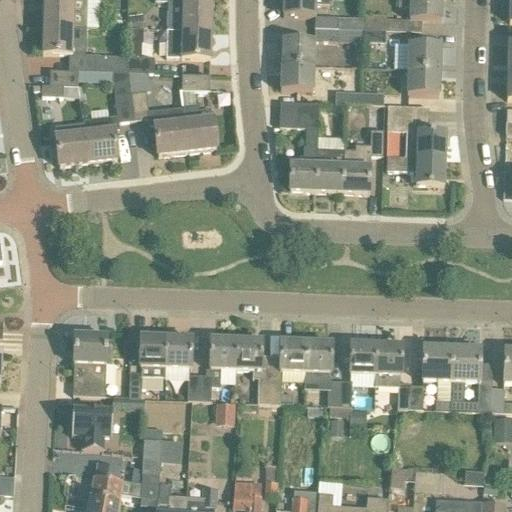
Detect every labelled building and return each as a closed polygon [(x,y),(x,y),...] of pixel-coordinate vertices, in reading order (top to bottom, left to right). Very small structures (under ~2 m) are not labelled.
[(73,0),(73,2),(44,1),(43,30),(72,31),(87,31),(87,0),(73,0)] [(183,5),(183,0),(156,0),(156,5),(168,5),(167,33),(211,35),(212,6),(183,5)] [(283,0),(283,20),(315,21),(315,7),(328,8),(328,0),(283,0)] [(441,25),(442,0),(398,0),(398,11),(410,12),(410,24),(362,22),(362,34),(386,34),(421,36),(422,24),(441,25)] [(144,31),(143,17),(129,19),(131,33),(144,31)] [(362,34),(362,22),(338,22),(338,33),(362,34)] [(42,58),(79,59),(86,59),(86,58),(86,44),(72,44),(72,31),(43,30),(42,58)] [(210,63),(211,35),(167,33),(166,62),(210,63)] [(362,34),(338,33),(320,33),(319,45),(362,46),(362,34)] [(386,47),(386,34),(362,34),(362,46),(386,47)] [(314,70),(314,44),(282,43),(282,69),(314,70)] [(408,73),(440,74),(441,48),(408,47),(408,73)] [(98,76),(112,77),(126,77),(127,61),(99,60),(99,59),(86,58),(86,59),(79,59),(78,75),(98,76)] [(144,78),(144,77),(154,78),(154,61),(127,61),(126,77),(128,77),(144,78)] [(313,96),(314,70),(282,69),(281,95),(313,96)] [(439,100),(440,74),(408,73),(407,99),(439,100)] [(78,75),(75,75),(50,74),(49,90),(42,90),(42,96),(42,101),(63,102),(63,100),(64,91),(70,91),(77,91),(78,75)] [(128,77),(126,77),(112,77),(117,121),(84,125),(85,136),(85,137),(89,168),(118,165),(114,134),(119,134),(119,127),(134,125),(130,97),(128,77)] [(210,79),(190,78),(182,78),(181,94),(209,95),(210,79)] [(146,95),(130,97),(134,125),(149,123),(150,130),(154,129),(158,160),(187,157),(181,111),(148,114),(146,95)] [(360,109),(360,97),(336,96),(336,108),(360,109)] [(383,110),(384,98),(360,97),(360,109),(372,109),(383,110)] [(319,121),(319,108),(280,107),(280,120),(319,121)] [(181,111),(187,157),(216,154),(213,122),(212,122),(211,112),(200,114),(199,109),(181,111)] [(382,160),(383,110),(372,109),(370,151),(355,150),(355,154),(344,153),(343,198),(369,198),(370,160),(382,160)] [(388,123),(429,124),(429,112),(388,110),(388,123)] [(318,133),(319,121),(280,120),(279,132),(306,133),(306,151),(304,151),(303,168),(290,167),(289,196),(316,197),(317,168),(318,152),(318,133)] [(428,136),(429,124),(388,123),(388,136),(406,136),(406,162),(445,163),(446,136),(428,136)] [(59,171),(89,168),(85,137),(56,140),(59,171)] [(343,198),(344,153),(318,152),(317,168),(316,197),(343,198)] [(445,163),(406,162),(387,161),(386,175),(416,176),(416,189),(444,190),(445,163)] [(164,381),(166,342),(142,341),(142,337),(140,337),(139,378),(130,378),(129,403),(140,403),(141,380),(164,381)] [(105,387),(106,368),(107,340),(75,338),(73,400),(104,401),(105,387)] [(166,371),(191,372),(192,339),(190,339),(190,342),(166,342),(164,381),(165,381),(166,371)] [(235,373),(236,344),(212,343),(212,339),(210,339),(209,381),(200,380),(199,405),(210,406),(211,391),(220,391),(221,373),(235,373)] [(266,371),(261,371),(262,341),(261,341),(260,345),(236,344),(235,373),(254,374),(253,383),(259,383),(258,407),(270,408),(270,383),(266,382),(266,371)] [(305,376),(306,346),(282,345),(282,342),(281,342),(279,375),(305,376)] [(329,377),(331,377),(332,343),(331,343),(330,347),(306,346),(305,376),(305,393),(328,394),(327,410),(329,411),(339,411),(340,386),(329,386),(329,377)] [(375,391),(376,349),(352,348),(352,344),(350,344),(350,348),(351,377),(375,378),(375,391)] [(400,379),(401,379),(402,346),(401,346),(401,350),(376,349),(375,391),(398,392),(397,413),(409,413),(410,389),(399,389),(400,379)] [(422,385),(438,386),(450,386),(451,351),(423,350),(422,385)] [(464,387),(479,387),(480,352),(451,351),(450,386),(450,405),(449,414),(489,416),(490,392),(479,392),(479,406),(464,405),(464,387)] [(511,388),(511,353),(505,353),(503,388),(511,388)] [(199,405),(200,380),(189,380),(188,405),(199,405)] [(270,408),(280,408),(281,383),(270,383),(270,408)] [(339,411),(350,411),(351,386),(340,386),(339,411)] [(409,413),(422,414),(423,391),(411,390),(411,389),(410,389),(409,413)] [(511,416),(511,406),(504,407),(504,393),(490,392),(489,416),(511,416)] [(140,403),(129,403),(129,415),(145,415),(145,404),(140,403)] [(450,405),(437,405),(437,413),(449,414),(450,405)] [(216,430),(235,431),(235,409),(216,408),(216,430)] [(350,413),(350,411),(339,411),(329,411),(329,420),(350,421),(350,413)] [(111,441),(112,413),(72,412),(71,440),(83,440),(83,454),(103,455),(103,441),(111,441)] [(350,413),(350,421),(350,431),(366,431),(366,414),(350,413)] [(511,422),(494,422),(494,446),(511,446),(511,422)] [(342,440),(343,424),(331,423),(330,440),(342,440)] [(197,424),(196,459),(208,459),(209,424),(197,424)] [(144,431),(143,445),(161,445),(162,433),(162,432),(160,432),(144,431)] [(160,480),(161,445),(143,445),(142,473),(142,479),(160,480)] [(118,485),(121,471),(97,467),(91,501),(90,501),(87,511),(118,511),(120,506),(118,506),(121,485),(118,485)] [(264,502),(276,502),(278,470),(266,470),(264,502)] [(142,479),(142,473),(133,472),(132,487),(142,488),(142,479)] [(403,492),(404,484),(405,473),(391,472),(389,491),(403,492)] [(483,491),(484,477),(465,475),(464,489),(483,491)] [(258,511),(260,489),(252,488),(253,478),(234,477),(232,511),(258,511)] [(483,497),(497,498),(498,488),(484,487),(483,497)] [(186,501),(170,500),(170,490),(158,489),(156,511),(185,511),(186,504),(186,501)] [(215,511),(216,493),(205,493),(204,505),(186,504),(185,511),(215,511)] [(316,511),(318,499),(318,497),(294,495),(292,511),(316,511)] [(367,502),(366,511),(354,511),(332,510),(333,500),(318,499),(316,511),(387,511),(388,503),(367,502)]
